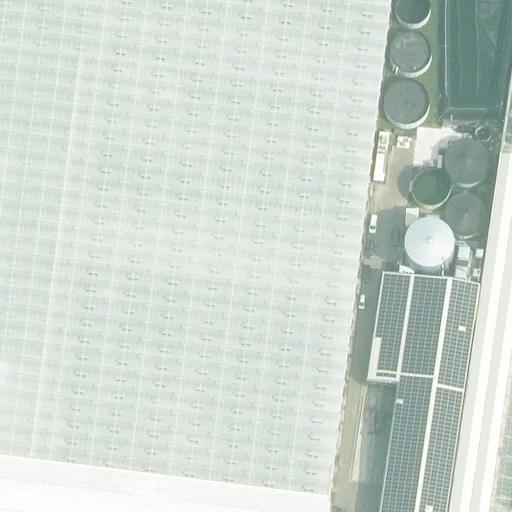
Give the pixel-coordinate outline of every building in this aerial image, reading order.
[(0,0),(0,472),(319,511),(327,511),(390,0),(0,0)] [(428,20),(430,14),(430,8),(429,2),(426,0),(399,0),(398,1),(396,6),(395,12),(397,18),(401,24),(407,27),(413,28),(419,27),(424,24),(428,20)] [(393,71),(397,74),(404,78),(412,78),(419,76),(426,72),(430,66),(432,56),(431,48),(427,41),(421,36),(414,34),(405,34),(398,37),(392,42),(389,49),(388,57),(389,65),(393,71)] [(450,511),(511,511),(511,78),(498,182),(490,235),(482,293),(450,511)] [(395,125),(403,127),(412,127),(419,124),(424,118),(428,111),(428,103),(426,96),(424,91),(418,86),(411,83),(403,83),(395,85),(388,91),(385,98),(383,106),(385,113),(389,120),(395,125)] [(475,132),(474,135),(474,138),(475,141),(477,143),(480,144),(483,145),(485,144),(489,141),(490,139),(490,136),(490,133),(488,131),(485,128),(482,128),(479,128),(477,130),(475,132)] [(378,135),(377,182),(407,183),(409,136),(378,135)] [(463,186),(472,186),(479,182),(485,176),(488,169),(488,161),(486,154),(480,147),(471,142),(462,142),(453,146),(447,152),(444,161),(444,170),(448,178),(455,184),(463,186)] [(409,188),(410,196),(415,204),(423,209),(433,209),(440,205),(445,199),(447,190),(445,182),(440,175),(432,172),(424,172),(417,175),(412,181),(409,188)] [(459,240),(469,239),(478,234),(483,226),(484,216),(481,207),(475,201),(467,197),(458,197),(449,202),(443,210),(441,219),(443,229),(450,236),(459,240)] [(417,230),(418,214),(406,213),(405,229),(417,230)] [(405,255),(405,264),(408,273),(414,280),(423,284),(432,285),(441,282),(448,276),(453,268),(454,258),(451,248),(444,241),(435,237),(425,236),(416,239),(409,246),(405,255)] [(383,279),(367,387),(399,391),(381,511),(450,511),(482,293),(383,279)] [(0,511),(319,511),(0,472),(0,511)]
